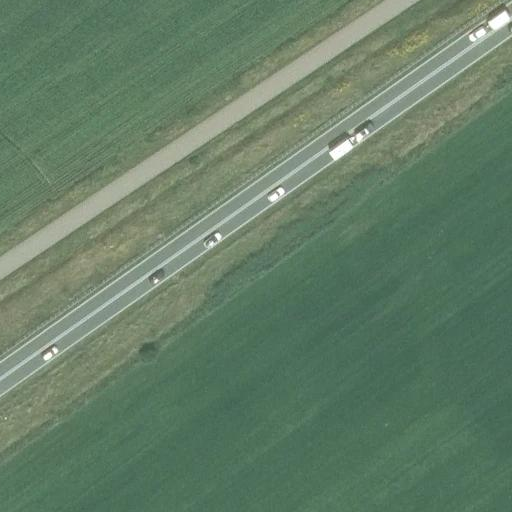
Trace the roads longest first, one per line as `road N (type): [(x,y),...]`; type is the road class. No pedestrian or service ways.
road 1 (trunk): [(0,381),(511,20)]
road 2 (unclassified): [(0,273),(405,0)]
